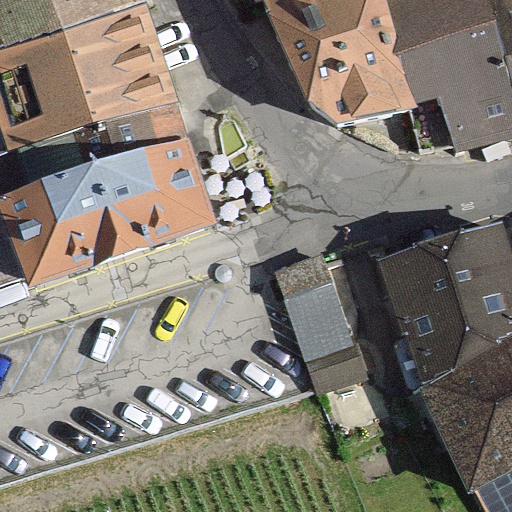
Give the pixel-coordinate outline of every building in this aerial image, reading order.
[(0,0),(0,88),(7,108),(0,111),(0,282),(33,271),(43,293),(233,229),(192,110),(150,0),(0,0)] [(511,0),(263,0),(299,103),(334,123),(410,108),(421,146),(461,146),(511,147),(511,0)] [(511,335),(511,254),(511,251),(502,221),(459,233),(416,246),(375,263),(419,390),(511,335)] [(332,287),(323,259),(278,274),(288,302),(332,287)] [(307,360),(351,345),(332,287),(288,302),(307,360)] [(511,335),(419,390),(471,496),(511,473),(511,335)] [(369,382),(355,347),(308,364),(322,400),(369,382)]
